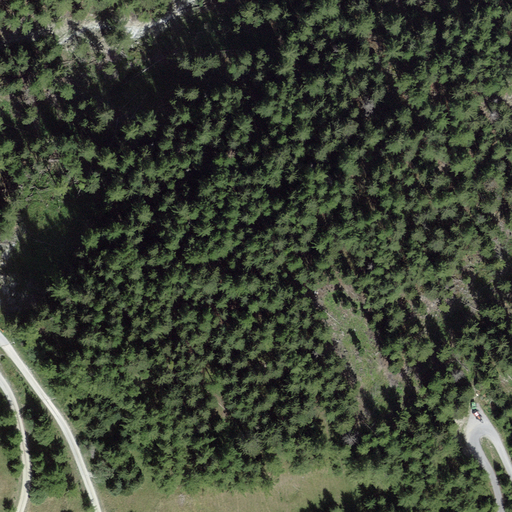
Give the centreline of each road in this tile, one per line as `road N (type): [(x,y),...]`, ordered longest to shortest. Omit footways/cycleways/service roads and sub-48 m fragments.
road 1 (track): [(0,338),(62,425),(98,511)]
road 2 (track): [(502,511),(473,431),(491,431),(511,477)]
road 3 (track): [(19,511),(23,437),(0,380)]
